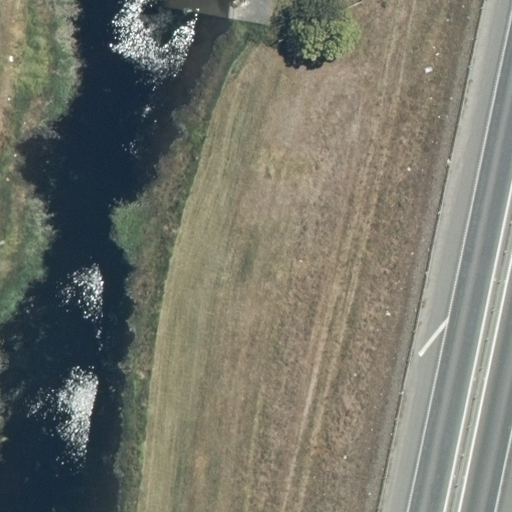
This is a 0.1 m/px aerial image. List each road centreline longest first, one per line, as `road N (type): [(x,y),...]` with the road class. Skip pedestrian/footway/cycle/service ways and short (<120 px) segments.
road 1 (trunk): [(414,511),(511,47)]
road 2 (trunk): [(511,354),(478,511)]
